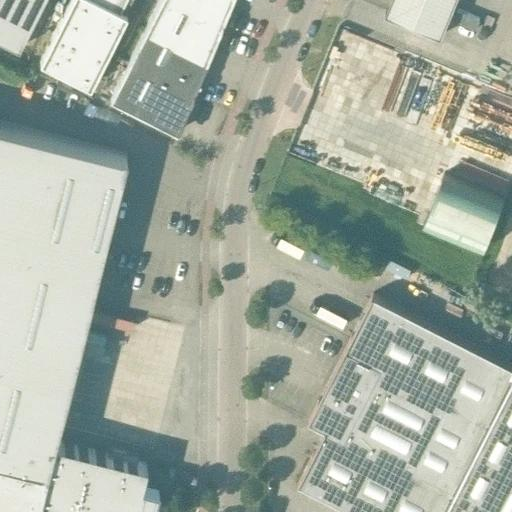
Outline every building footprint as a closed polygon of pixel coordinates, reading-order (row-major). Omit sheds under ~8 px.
[(0,0),(0,39),(17,48),(41,0),(0,0)] [(90,84),(125,11),(118,8),(122,0),(68,0),(39,59),(90,84)] [(169,0),(157,0),(143,29),(205,60),(219,25),(169,0)] [(169,0),(219,25),(229,0),(169,0)] [(390,0),(386,9),(385,12),(441,35),(455,0),(390,0)] [(143,29),(127,62),(191,95),(205,60),(143,29)] [(109,97),(176,131),(191,95),(127,62),(109,97)] [(0,122),(0,511),(34,511),(39,497),(99,511),(132,511),(136,499),(152,503),(156,488),(140,484),(145,463),(53,439),(125,153),(0,122)] [(444,172),(423,222),(483,247),(504,197),(444,172)] [(308,418),(325,427),(298,480),(360,511),(511,511),(511,362),(373,292),(308,418)]
